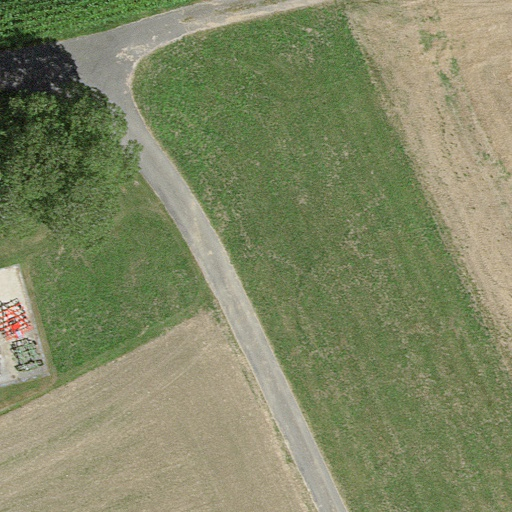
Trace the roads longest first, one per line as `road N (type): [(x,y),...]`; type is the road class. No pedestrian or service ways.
road 1 (track): [(0,81),(75,84),(159,177),(209,257),(331,511)]
road 2 (track): [(75,84),(112,57),(165,36),(320,0)]
